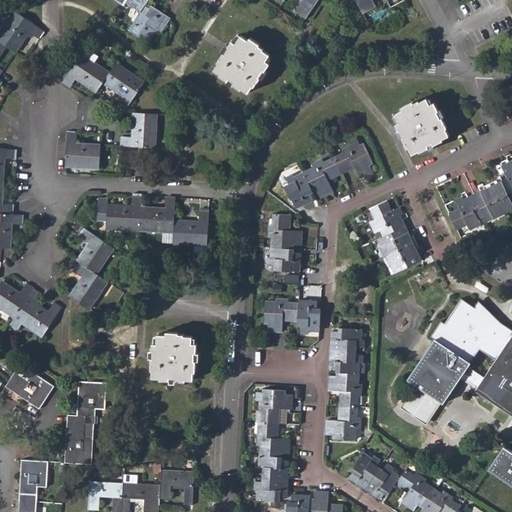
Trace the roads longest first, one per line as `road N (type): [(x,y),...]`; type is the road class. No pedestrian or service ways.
road 1 (residential): [(500,134),(330,215),(323,380)]
road 2 (residential): [(460,69),(368,67),(314,87),(266,130),(243,191)]
road 3 (residential): [(53,0),(54,106),(43,167),(48,184),(60,189)]
road 4 (residential): [(60,189),(86,183),(243,191)]
road 5 (residential): [(323,380),(319,465),(384,511)]
road 6 (residential): [(232,375),(224,511)]
road 7 (residential): [(243,191),(235,311)]
